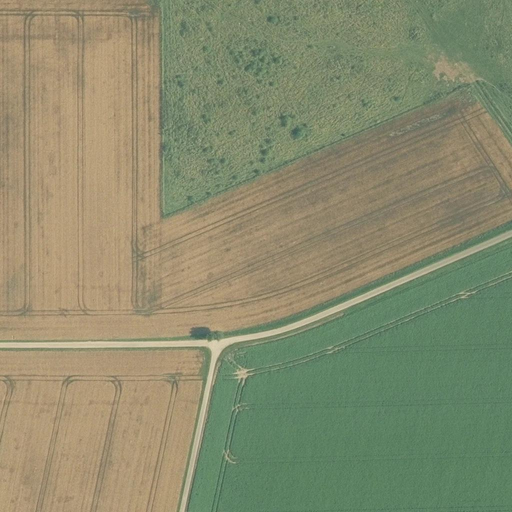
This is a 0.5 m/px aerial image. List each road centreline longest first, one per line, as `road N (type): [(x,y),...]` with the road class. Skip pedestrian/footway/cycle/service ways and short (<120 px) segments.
road 1 (unclassified): [(511,232),(293,327),(216,342)]
road 2 (track): [(216,342),(0,346)]
road 3 (track): [(216,342),(180,511)]
